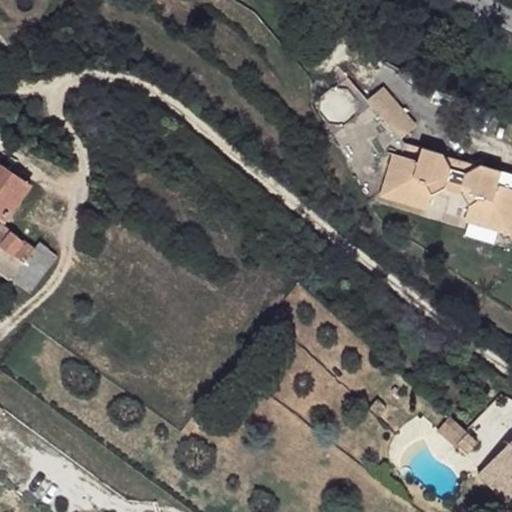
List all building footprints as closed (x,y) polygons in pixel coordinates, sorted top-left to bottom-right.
[(396,80),(381,86),(401,132),(417,126),(396,80)] [(0,157),(11,140),(0,131),(0,157)] [(402,147),(387,143),(381,161),(389,163),(386,178),(394,182),(393,188),(501,223),(511,226),(511,172),(484,162),(465,173),(453,169),(443,150),(406,138),(402,147)] [(0,224),(1,225),(25,194),(31,186),(0,163),(0,224)] [(52,191),(35,179),(31,186),(25,194),(41,205),(52,191)] [(18,245),(0,230),(0,253),(19,269),(24,264),(31,269),(38,261),(18,245)] [(42,254),(23,239),(18,245),(38,261),(42,254)] [(19,269),(0,253),(0,277),(15,290),(31,269),(24,264),(19,269)] [(468,427),(455,415),(442,428),(470,456),(483,444),(468,427)] [(511,446),(482,477),(511,505),(511,504),(511,446)]
